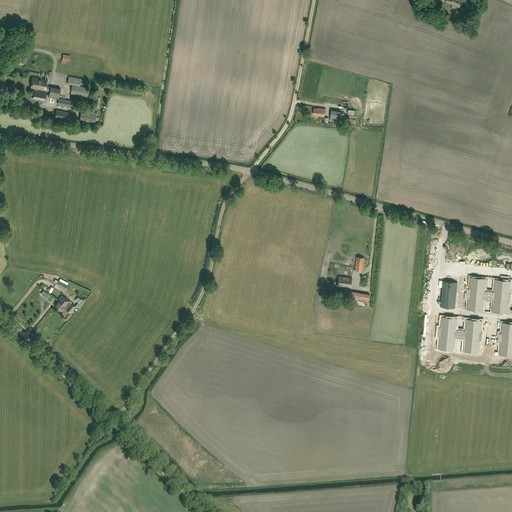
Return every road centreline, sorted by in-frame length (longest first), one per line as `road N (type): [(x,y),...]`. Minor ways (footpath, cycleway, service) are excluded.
road 1 (unclassified): [(511,243),(250,171),(0,135)]
road 2 (track): [(203,511),(0,316)]
road 3 (track): [(250,171),(290,114),(313,0)]
